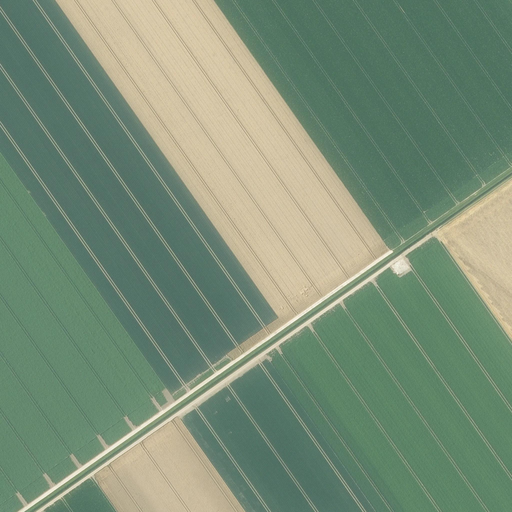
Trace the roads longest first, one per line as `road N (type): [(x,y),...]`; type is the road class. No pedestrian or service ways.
road 1 (track): [(19,511),(386,254)]
road 2 (track): [(37,511),(390,263)]
